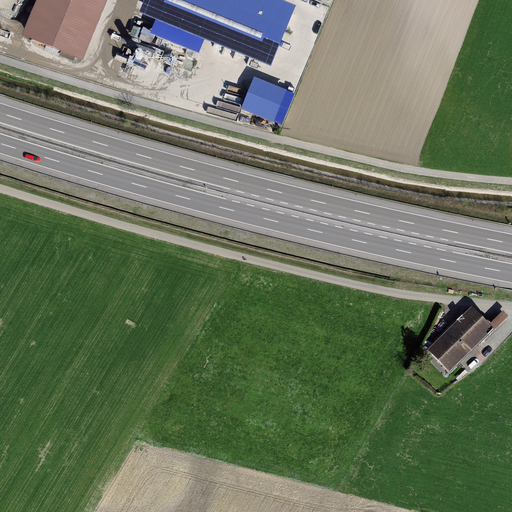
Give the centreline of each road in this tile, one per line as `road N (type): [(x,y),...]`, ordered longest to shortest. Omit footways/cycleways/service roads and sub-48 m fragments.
road 1 (motorway): [(511,243),(231,179),(0,112)]
road 2 (motorway): [(0,143),(223,209),(511,273)]
road 3 (track): [(0,59),(327,155),(511,179)]
road 4 (track): [(511,306),(351,284),(0,187)]
